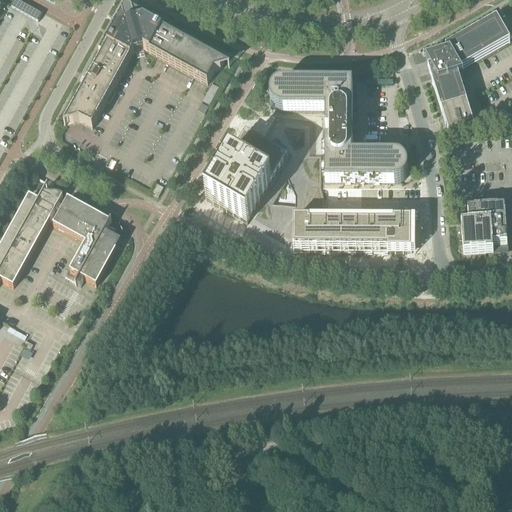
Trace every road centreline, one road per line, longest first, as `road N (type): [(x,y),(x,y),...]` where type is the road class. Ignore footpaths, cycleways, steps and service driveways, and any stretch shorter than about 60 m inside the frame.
road 1 (unclassified): [(439,280),(422,139),(388,23)]
road 2 (residential): [(408,280),(300,265),(180,222)]
road 3 (tertiary): [(202,0),(242,21),(296,34),(388,23)]
road 4 (unclassified): [(45,142),(45,115),(108,0)]
road 5 (tertiary): [(383,7),(303,20),(230,0)]
road 6 (unknown): [(172,80),(193,92),(195,107),(160,167),(125,166)]
road 7 (unknown): [(103,158),(140,79),(172,80)]
